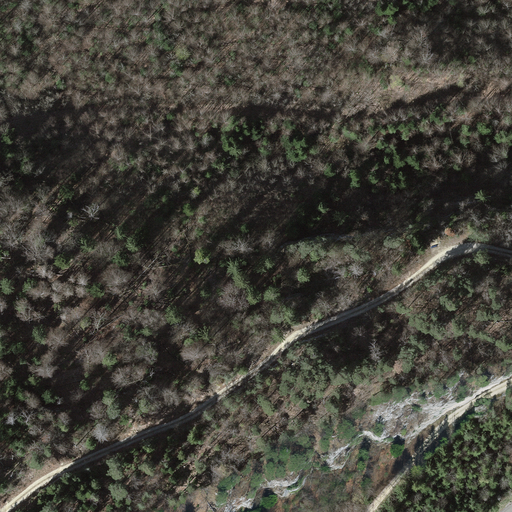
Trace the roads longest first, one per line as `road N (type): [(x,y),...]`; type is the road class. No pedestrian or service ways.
road 1 (track): [(511,253),(475,247),(441,258),(372,303),(298,332),(196,411),(95,453),(0,511)]
road 2 (track): [(0,119),(134,107),(354,114),(511,88)]
road 3 (track): [(369,511),(445,423),(511,380)]
